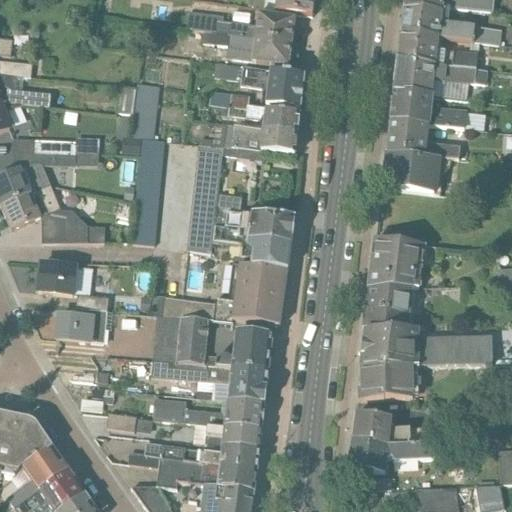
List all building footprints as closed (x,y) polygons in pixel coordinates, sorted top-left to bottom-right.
[(275,14),(275,16),(312,20),(314,0),(250,0),(250,8),(264,10),(264,12),(275,14)] [(405,0),(404,7),(441,11),(470,14),(491,16),(493,0),(405,0)] [(441,11),(404,7),(401,37),(438,42),(439,32),(441,11)] [(470,14),(468,32),(473,32),(472,45),(499,48),(500,38),(492,38),(494,16),(491,16),(470,14)] [(204,35),(291,47),(294,24),(258,19),(256,29),(223,25),(224,20),(189,15),(186,31),(204,34),(204,35)] [(439,32),(438,42),(472,45),(473,32),(468,32),(448,29),(439,32)] [(251,66),(288,71),(291,47),(204,35),(202,47),(228,50),(226,62),(251,66)] [(444,55),(436,59),(438,42),(401,37),(397,65),(475,73),(476,63),(481,63),(481,58),(444,55)] [(0,78),(15,80),(31,82),(32,68),(0,64),(0,58),(11,60),(13,44),(0,42),(0,78)] [(475,73),(397,65),(394,96),(430,100),(432,83),(474,87),(475,73)] [(260,113),(299,118),(304,79),(216,67),(214,82),(241,85),(240,90),(263,93),(260,113)] [(475,73),(474,87),(485,88),(486,74),(475,73)] [(0,105),(4,105),(50,110),(51,98),(14,94),(15,80),(0,78),(0,105)] [(142,143),(154,144),(161,90),(137,87),(137,93),(134,119),(131,141),(142,143)] [(118,117),(134,119),(137,93),(119,91),(117,107),(118,117)] [(248,112),(248,111),(250,99),(211,94),(209,110),(222,111),(222,112),(246,115),(246,111),(248,112)] [(430,100),(394,96),(390,125),(427,129),(428,120),(430,100)] [(0,136),(13,131),(13,130),(15,129),(5,107),(49,111),(50,110),(4,105),(0,105),(0,136)] [(260,134),(297,139),(299,118),(260,113),(248,112),(246,111),(246,115),(222,112),(221,120),(228,120),(228,121),(245,124),(248,122),(262,124),(260,134)] [(442,114),(434,120),(428,120),(427,129),(464,133),(464,123),(469,124),(470,119),(464,118),(465,117),(442,114)] [(425,148),(427,129),(390,125),(387,157),(423,161),(425,148)] [(260,156),(260,155),(294,160),(297,139),(260,134),(235,131),(233,141),(258,145),(257,155),(260,156)] [(141,158),(141,153),(142,143),(131,141),(123,140),(122,156),(141,158)] [(33,157),(76,157),(76,154),(76,145),(32,143),(32,157),(33,157)] [(141,153),(164,155),(165,145),(154,144),(142,143),(141,153)] [(425,148),(423,161),(439,162),(459,163),(460,152),(425,148)] [(198,160),(222,164),(223,160),(224,152),(199,149),(198,160)] [(238,162),(240,151),(230,150),(224,152),(223,160),(238,162)] [(140,164),(163,166),(164,155),(141,153),(141,158),(140,164)] [(0,205),(2,210),(51,189),(43,169),(75,171),(76,157),(33,157),(33,167),(21,174),(0,182),(0,205)] [(434,199),(439,162),(423,161),(387,157),(382,192),(434,199)] [(197,172),(221,176),(222,164),(198,160),(197,172)] [(139,174),(162,176),(163,166),(140,164),(139,174)] [(195,184),(220,187),(221,176),(197,172),(195,184)] [(138,184),(161,187),(162,176),(139,174),(138,184)] [(137,195),(160,197),(161,187),(138,184),(137,195)] [(194,196),(218,199),(220,187),(195,184),(194,196)] [(12,234),(42,221),(61,213),(51,189),(2,210),(12,234)] [(133,205),(135,191),(125,190),(123,203),(133,205)] [(136,205),(159,208),(160,197),(137,195),(136,205)] [(193,207),(217,211),(218,199),(194,196),(193,207)] [(251,244),(290,250),(294,224),(241,218),(243,200),(219,198),(216,229),(215,229),(214,234),(213,246),(213,247),(214,247),(215,231),(251,235),(251,244)] [(135,216),(158,218),(159,208),(136,205),(135,216)] [(191,219),(216,223),(217,211),(193,207),(191,219)] [(134,226),(157,229),(158,218),(135,216),(134,226)] [(214,234),(215,229),(216,223),(191,219),(190,231),(214,234)] [(134,237),(156,239),(157,229),(134,226),(134,237)] [(189,243),(213,246),(214,234),(190,231),(189,243)] [(252,271),(287,275),(290,250),(251,244),(251,235),(215,231),(214,247),(241,250),(239,261),(252,262),(252,271)] [(156,239),(134,237),(133,247),(155,249),(156,239)] [(376,242),(370,295),(411,293),(414,294),(416,269),(422,269),(424,249),(376,242)] [(213,246),(189,243),(187,254),(211,258),(213,247),(213,246)] [(233,327),(233,326),(279,332),(280,322),(281,323),(284,305),(287,275),(252,271),(252,262),(251,270),(239,268),(235,297),(233,304),(216,302),(215,308),(154,299),(154,301),(152,315),(151,320),(157,320),(180,322),(209,325),(233,327)] [(76,313),(107,316),(109,301),(91,300),(93,273),(41,267),(38,296),(76,301),(76,299),(77,299),(76,313)] [(370,295),(364,335),(406,335),(411,293),(370,295)] [(140,314),(152,315),(154,301),(142,300),(140,314)] [(57,344),(93,348),(93,346),(104,348),(107,316),(76,313),(75,320),(59,319),(57,344)] [(179,333),(180,322),(157,320),(156,332),(179,333)] [(216,371),(217,360),(205,359),(207,348),(210,348),(211,338),(208,338),(209,325),(180,322),(179,333),(178,345),(177,356),(176,367),(216,371)] [(178,345),(179,333),(156,332),(155,343),(178,345)] [(364,335),(360,372),(412,371),(419,370),(418,344),(418,335),(406,335),(364,335)] [(217,360),(216,371),(268,375),(272,340),(236,336),(233,359),(217,358),(217,360)] [(418,344),(419,370),(511,369),(511,358),(492,359),(491,342),(418,344)] [(177,356),(178,345),(155,343),(154,354),(177,356)] [(176,367),(177,356),(154,354),(153,365),(176,367)] [(227,405),(264,409),(268,375),(216,371),(176,367),(153,365),(151,381),(229,388),(228,405),(227,405)] [(361,393),(358,393),(358,406),(413,404),(413,401),(411,401),(410,390),(413,390),(412,371),(360,372),(361,393)] [(106,378),(98,377),(96,390),(104,391),(106,378)] [(104,406),(114,407),(115,394),(105,393),(104,394),(93,392),(92,402),(104,404),(104,406)] [(225,431),(261,434),(264,409),(227,405),(227,406),(222,405),(221,416),(186,413),(187,405),(155,402),(153,425),(207,430),(225,431)] [(106,432),(134,436),(136,421),(108,417),(106,432)] [(23,471),(24,472),(53,452),(36,428),(30,424),(0,418),(0,476),(16,480),(23,471)] [(389,451),(398,451),(399,442),(400,440),(389,439),(391,423),(354,419),(351,446),(389,451)] [(141,422),(139,437),(148,438),(150,424),(141,422)] [(221,452),(259,455),(261,434),(225,431),(207,430),(205,448),(212,449),(221,451),(221,452)] [(427,440),(399,442),(398,451),(428,449),(427,440)] [(351,446),(347,474),(385,478),(387,462),(392,462),(394,466),(434,464),(433,449),(428,449),(398,451),(389,451),(351,446)] [(257,475),(259,455),(221,452),(221,451),(212,449),(211,457),(186,454),(187,452),(162,448),(161,450),(146,448),(144,459),(130,458),(128,469),(159,473),(160,464),(208,470),(257,475)] [(15,511),(68,475),(53,452),(24,472),(33,485),(8,503),(15,511)] [(190,490),(206,492),(208,470),(160,464),(159,473),(156,491),(159,492),(177,494),(178,487),(190,488),(190,490)] [(218,493),(254,496),(257,475),(208,470),(206,492),(218,493)] [(64,511),(85,498),(68,475),(15,511),(14,511),(64,511)] [(367,482),(367,495),(391,494),(391,482),(367,482)] [(206,492),(190,490),(188,503),(202,505),(201,511),(252,511),(254,496),(218,493),(206,492)] [(139,503),(165,503),(159,492),(156,491),(132,491),(131,492),(139,503)] [(504,511),(500,491),(476,495),(478,511),(504,511)] [(458,511),(456,492),(418,493),(420,511),(458,511)] [(413,493),(398,493),(398,510),(413,510),(413,493)] [(94,511),(85,498),(64,511),(94,511)] [(145,511),(170,511),(165,503),(139,503),(145,511)]
